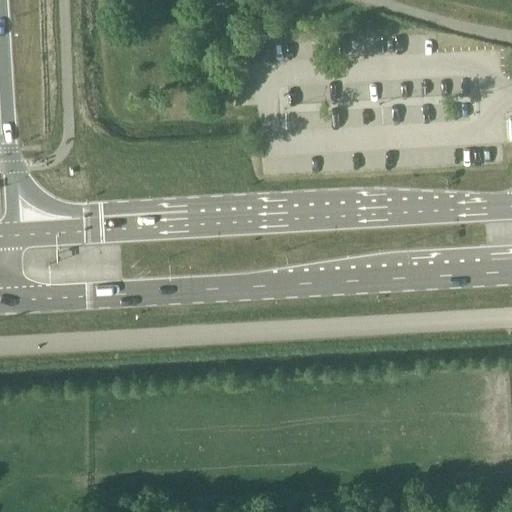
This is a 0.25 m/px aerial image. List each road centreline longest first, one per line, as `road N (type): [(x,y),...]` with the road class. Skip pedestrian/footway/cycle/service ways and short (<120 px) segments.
road 1 (primary): [(0,302),(511,272)]
road 2 (unclassified): [(0,347),(511,318)]
road 3 (primary): [(511,207),(15,235)]
road 4 (motorway): [(15,235),(0,0)]
